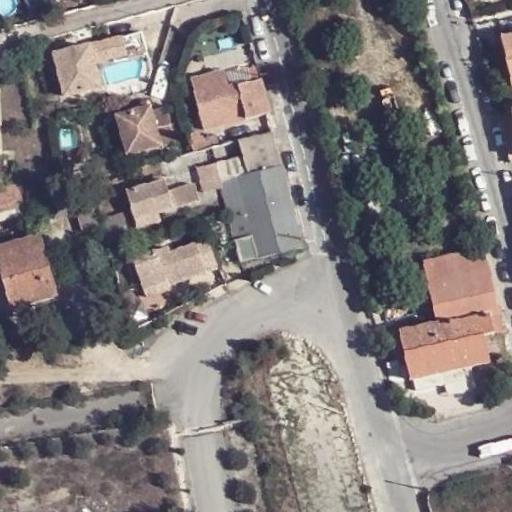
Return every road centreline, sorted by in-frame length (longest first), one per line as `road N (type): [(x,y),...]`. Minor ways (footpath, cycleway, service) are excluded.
road 1 (residential): [(272,0),(324,207),(336,297),(385,463)]
road 2 (residential): [(511,252),(434,0)]
road 3 (unknown): [(0,38),(203,0)]
road 4 (residential): [(385,463),(511,428)]
